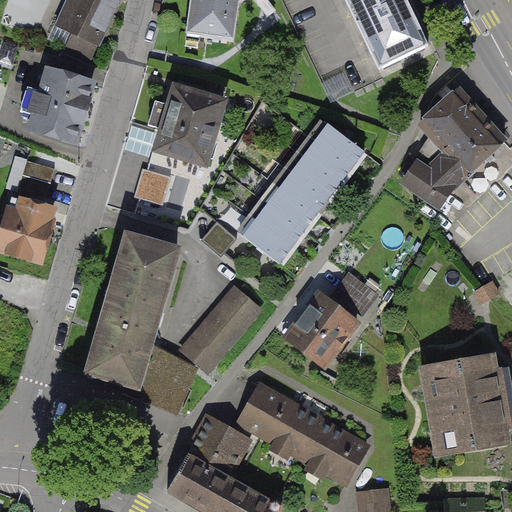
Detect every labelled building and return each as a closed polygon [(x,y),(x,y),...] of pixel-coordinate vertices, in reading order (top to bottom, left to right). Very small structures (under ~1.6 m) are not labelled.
[(69,0),(54,31),(100,55),(127,0),(69,0)] [(237,52),(243,0),(191,0),(186,46),(237,52)] [(405,0),(340,0),(382,85),(435,59),(405,0)] [(79,152),(98,89),(48,74),(28,136),(79,152)] [(347,76),(324,87),(333,106),(356,95),(347,76)] [(231,108),(175,92),(154,163),(209,179),(231,108)] [(460,92),(420,131),(444,159),(429,174),(417,168),(406,190),(440,215),(511,146),(460,92)] [(329,137),(317,152),(355,182),(367,167),(329,137)] [(317,152),(305,167),(343,197),(355,182),(317,152)] [(55,172),(26,164),(18,194),(47,201),(55,172)] [(305,167),(293,182),(331,212),(343,197),(305,167)] [(172,180),(144,172),(136,201),(164,209),(172,180)] [(293,182),(282,197),(320,227),(331,212),(293,182)] [(282,197),(270,212),(308,242),(320,227),(282,197)] [(0,263),(41,276),(61,212),(14,198),(0,244),(0,263)] [(270,212),(258,227),(296,257),(308,242),(270,212)] [(258,227),(246,242),(285,271),(296,257),(258,227)] [(182,421),(198,376),(157,354),(185,258),(128,241),(86,391),(182,421)] [(382,299),(346,273),(289,350),(324,377),(382,299)] [(494,285),(475,296),(482,308),(501,297),(494,285)] [(213,383),(269,313),(237,288),(182,358),(213,383)] [(421,367),(436,458),(511,445),(511,443),(497,354),(421,367)] [(316,417),(265,390),(240,434),(291,462),(316,417)] [(367,445),(316,417),(291,462),(343,490),(367,445)] [(255,448),(211,423),(171,493),(205,511),(277,511),(282,503),(238,478),(255,448)] [(400,511),(398,492),(359,496),(360,511),(400,511)] [(449,496),(448,511),(488,511),(489,497),(449,496)]
